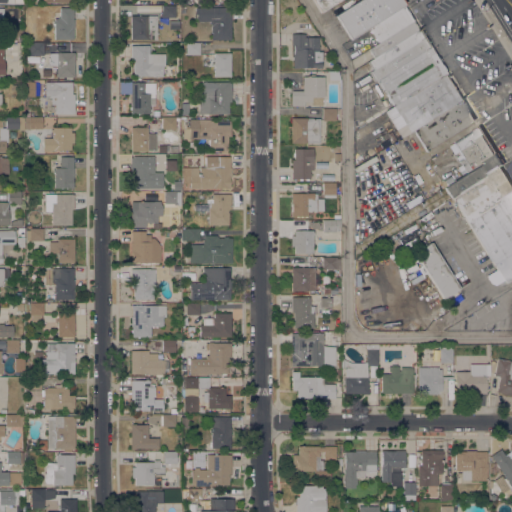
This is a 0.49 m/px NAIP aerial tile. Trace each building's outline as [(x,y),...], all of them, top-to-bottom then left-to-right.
[(338,0),(320,12),(312,0),(338,0)] [(402,0),(405,4),(403,5),(368,26),(348,39),(333,16),(358,0),(402,0)] [(378,42),(376,40),(375,41),(373,38),(375,37),(372,32),(370,33),(368,31),(370,30),(368,26),(403,5),(412,21),(378,42)] [(174,6),(174,17),(161,17),(161,6),(174,6)] [(230,7),(230,40),(210,40),(210,24),(209,24),(209,21),(195,22),(195,7),(230,7)] [(54,21),(54,18),(57,18),(57,17),(59,17),(59,8),(73,8),(73,19),(73,28),(72,28),(72,32),(73,32),(73,36),(72,36),(72,39),(54,39),(53,23),(52,23),(52,21),(54,21)] [(156,40),(148,40),(148,39),(130,39),(130,16),(156,16),(156,40)] [(41,21),(41,32),(29,32),(29,21),(41,21)] [(374,58),(368,49),(378,42),(412,21),(418,29),(374,58)] [(424,38),(372,69),(367,62),(374,58),(418,29),(424,38)] [(318,51),(321,51),(321,60),(320,60),(320,62),(321,62),(321,65),(320,65),(320,68),(314,68),(314,67),(297,67),(297,68),(292,68),(292,45),(290,45),(290,34),(305,34),(305,35),(304,35),(304,37),(318,37),(318,51)] [(377,80),(373,82),(367,72),(372,69),(424,38),(424,37),(431,47),(377,80)] [(28,42),(43,42),(43,55),(28,55),(28,42)] [(199,44),(199,55),(185,54),(185,44),(199,44)] [(164,54),(164,66),(162,66),(162,76),(133,76),(133,60),(130,60),(130,46),(133,46),(133,45),(149,45),(149,54),(164,54)] [(393,105),(377,80),(431,47),(436,56),(438,55),(442,62),(440,63),(446,73),(445,74),(393,105)] [(74,52),(74,77),(56,77),(56,73),(54,73),(54,69),(56,69),(56,65),(48,65),(48,53),(56,53),(56,52),(74,52)] [(230,53),(230,76),(213,76),(213,61),(211,61),(211,58),(213,58),(213,53),(230,53)] [(462,100),(426,122),(420,114),(396,129),(384,111),(393,105),(445,74),(462,100)] [(323,97),(321,97),(321,105),(311,105),(311,101),(304,101),(304,106),(291,106),(291,91),(302,91),(302,77),(323,76),(323,97)] [(35,96),(25,96),(25,81),(35,81),(35,96)] [(119,81),(130,81),(130,82),(130,94),(119,93),(119,81)] [(74,113),(71,113),(71,114),(54,114),(54,104),(51,104),(51,98),(44,98),(44,82),(71,82),(71,94),(74,94),(74,113)] [(130,82),(144,82),(144,83),(154,83),(155,94),(154,94),(154,104),(149,104),(149,113),(130,113),(130,94),(130,82)] [(201,92),(201,82),(228,82),(228,83),(230,83),(230,102),(227,102),(227,114),(198,114),(199,92),(201,92)] [(464,99),(477,119),(426,151),(413,131),(426,122),(462,100),(464,99)] [(335,109),(335,110),(339,110),(339,113),(335,113),(335,120),(321,120),(321,109),(335,109)] [(161,117),(164,117),(164,114),(173,114),(173,117),(174,117),(174,129),(161,129),(161,117)] [(24,117),(41,116),(41,129),(24,129),(24,117)] [(180,116),(184,116),(184,118),(185,118),(185,127),(188,127),(188,119),(230,119),(230,136),(227,136),(227,150),(221,150),(221,152),(217,152),(217,154),(214,154),(214,150),(208,150),(208,139),(188,139),(188,140),(182,140),(182,129),(180,129),(180,116)] [(17,117),(17,128),(5,128),(5,117),(17,117)] [(319,143),(290,143),(290,118),(312,118),(312,119),(319,119),(319,143)] [(496,154),(466,173),(458,161),(462,158),(453,143),(471,131),(479,126),(496,154)] [(50,129),(52,129),(52,128),(70,127),(70,132),(73,132),(73,143),(70,143),(70,150),(43,150),(43,138),(52,137),(52,132),(50,132),(50,129)] [(130,127),(147,127),(147,133),(155,133),(155,150),(147,150),(147,151),(130,151),(130,127)] [(291,160),(293,160),(293,157),(292,157),(292,152),(293,152),(293,149),(308,149),(308,148),(312,148),(312,162),(313,162),(313,170),(309,170),(309,179),(307,179),(307,180),(304,180),(304,179),(301,179),(301,180),(298,180),(298,179),(291,179),(291,160)] [(451,197),(450,198),(444,188),(466,173),(496,154),(503,164),(500,167),(451,197)] [(149,156),(149,166),(153,166),(153,188),(132,188),(132,176),(130,176),(129,157),(132,157),(132,156),(149,156)] [(229,167),(230,167),(230,177),(229,177),(229,188),(225,188),(211,188),(189,188),(189,167),(204,167),(204,156),(216,156),(216,157),(229,157),(229,167)] [(51,160),(59,160),(59,157),(73,157),(73,168),(73,177),(72,177),(72,181),(73,181),(73,184),(72,184),(72,188),(69,188),(67,188),(65,188),(62,188),(60,188),(54,188),(54,172),(52,172),(52,169),(53,169),(53,168),(51,168),(51,160)] [(0,159),(8,159),(8,172),(0,172),(0,159)] [(175,160),(175,170),(165,171),(165,160),(175,160)] [(503,172),(511,185),(511,277),(504,283),(451,197),(500,167),(503,172)] [(334,184),(335,194),(322,194),(322,184),(334,184)] [(7,201),(7,191),(20,191),(20,203),(14,203),(14,201),(7,201)] [(163,192),(179,192),(179,205),(176,205),(176,207),(163,207),(163,192)] [(291,216),(291,193),(306,193),(313,193),(316,193),(316,199),(322,199),(322,202),(322,211),(307,211),(307,216),(306,216),(306,217),(304,217),(304,216),(302,216),(302,217),(299,217),(299,216),(298,216),(298,217),(295,217),(295,216),(291,216)] [(44,211),(44,194),(71,194),(73,194),(73,209),(71,209),(71,225),(51,225),(51,222),(50,222),(50,220),(51,220),(51,215),(50,215),(50,213),(51,213),(51,211),(44,211)] [(208,225),(208,213),(203,213),(203,203),(211,203),(212,194),(230,194),(230,209),(227,209),(227,225),(208,225)] [(159,201),(159,204),(160,204),(160,206),(161,206),(161,216),(157,216),(157,223),(160,223),(160,228),(152,228),(152,223),(145,223),(145,227),(133,227),(133,223),(130,223),(130,209),(130,202),(159,201)] [(0,202),(7,202),(8,224),(0,224),(0,202)] [(430,212),(432,216),(422,222),(420,219),(430,212)] [(340,221),(340,231),(335,231),(335,232),(322,232),(322,221),(340,221)] [(185,240),(186,228),(199,228),(199,241),(185,240)] [(42,229),(42,240),(25,240),(25,230),(29,230),(29,229),(31,229),(42,229)] [(0,230),(14,230),(14,244),(1,244),(1,263),(0,263),(0,230)] [(312,232),(314,232),(314,235),(312,235),(312,253),(294,253),(294,246),(291,246),(291,235),(294,235),(294,230),(312,230),(312,232)] [(159,262),(131,262),(131,252),(130,252),(130,242),(131,242),(131,231),(144,231),(144,234),(150,234),(150,238),(152,238),(153,239),(154,241),(157,242),(159,244),(159,262)] [(231,263),(200,263),(200,244),(202,244),(202,241),(203,241),(203,235),(215,235),(215,236),(217,236),(217,238),(223,238),(223,236),(227,236),(227,238),(231,238),(231,263)] [(73,261),(57,261),(57,253),(49,253),(49,242),(57,241),(57,239),(73,238),(73,261)] [(459,288),(442,299),(427,274),(416,281),(411,272),(421,265),(414,253),(430,242),(459,288)] [(335,258),(339,258),(339,269),(322,269),(321,258),(335,258)] [(49,265),(49,268),(73,268),(73,279),(73,288),(73,292),(73,295),(73,300),(67,300),(65,300),(65,299),(62,299),(62,300),(60,300),(54,300),(54,285),(43,285),(43,268),(44,268),(44,265),(49,265)] [(229,300),(189,299),(189,283),(203,283),(203,278),(208,278),(209,267),(217,267),(217,268),(229,268),(229,300)] [(314,267),(314,289),(319,289),(319,294),(308,294),(308,290),(307,290),(307,291),(291,291),(291,267),(314,267)] [(155,269),(155,285),(152,285),(152,299),(133,299),(133,288),(130,288),(130,269),(155,269)] [(314,328),(293,327),(293,312),(290,312),(291,297),(293,297),(309,297),(309,303),(315,303),(314,328)] [(319,297),(330,297),(330,309),(319,308),(319,297)] [(43,314),(41,314),(41,322),(31,322),(31,315),(29,315),(29,311),(24,311),(24,304),(42,304),(43,314)] [(199,304),(199,314),(185,314),(185,304),(199,304)] [(130,326),(130,316),(131,316),(131,305),(143,305),(165,305),(165,317),(162,317),(162,326),(150,326),(150,336),(139,337),(139,338),(136,338),(136,337),(131,337),(131,332),(130,332),(130,330),(131,330),(131,326),(130,326)] [(57,321),(55,321),(55,318),(57,318),(57,313),(73,313),(73,337),(57,337),(57,321)] [(230,337),(199,336),(199,325),(202,325),(202,318),(212,318),(213,318),(213,313),(230,313),(230,337)] [(0,337),(0,324),(3,324),(3,326),(12,326),(12,337),(0,337)] [(322,366),(290,366),(290,333),(322,333),(322,353),(322,366)] [(18,341),(18,352),(5,352),(5,341),(18,341)] [(174,341),(174,352),(162,352),(162,341),(174,341)] [(230,362),(228,362),(228,373),(189,373),(189,358),(205,358),(205,355),(207,355),(207,342),(212,342),(212,343),(230,343),(230,362)] [(73,343),(73,354),(74,354),(74,357),(73,357),(73,373),(40,373),(40,359),(44,359),(44,357),(44,354),(44,351),(46,351),(46,343),(55,343),(71,343),(73,343)] [(377,362),(366,362),(367,373),(369,373),(369,378),(367,378),(367,393),(343,394),(343,381),(344,381),(344,368),(341,368),(341,357),(345,360),(350,363),(362,363),(365,362),(365,349),(365,345),(377,345),(377,362)] [(439,345),(451,345),(451,363),(439,363),(439,345)] [(147,360),(163,360),(163,374),(146,374),(130,374),(130,351),(147,350),(147,353),(157,353),(157,359),(147,359),(147,360)] [(511,395),(499,393),(495,392),(498,377),(493,376),(496,358),(510,361),(510,362),(511,362),(511,395)] [(401,393),(390,393),(390,394),(382,394),(382,393),(380,393),(380,374),(389,374),(389,372),(388,372),(388,367),(398,367),(398,371),(399,371),(399,369),(412,369),(412,373),(412,393),(401,393)] [(438,393),(436,393),(436,394),(417,394),(417,367),(437,367),(437,369),(441,369),(441,377),(452,376),(452,379),(441,379),(441,391),(438,391),(438,393)] [(466,394),(466,391),(455,391),(455,372),(469,372),(469,371),(476,371),(476,375),(485,375),(485,377),(486,377),(486,379),(485,379),(485,394),(466,394)] [(323,377),(323,384),(334,384),(334,398),(322,398),(322,397),(314,397),(296,398),(296,390),(291,390),(291,372),(298,372),(298,377),(323,377)] [(230,409),(207,409),(207,392),(206,392),(206,389),(207,389),(207,388),(197,388),(197,398),(183,398),(180,398),(180,376),(209,377),(209,387),(224,387),(224,395),(230,395),(230,409)] [(40,378),(40,389),(27,389),(27,388),(24,388),(24,378),(33,378),(37,378),(40,378)] [(130,380),(149,380),(149,387),(154,387),(154,397),(152,397),(152,399),(162,399),(162,411),(133,411),(132,399),(130,399),(130,380)] [(47,399),(47,398),(42,398),(42,396),(40,396),(40,390),(42,390),(42,388),(46,388),(46,387),(67,387),(67,395),(73,395),(73,408),(72,408),(72,411),(64,411),(64,409),(50,409),(50,398),(48,398),(48,399),(47,399)] [(23,416),(23,426),(18,426),(5,426),(5,415),(23,416)] [(175,415),(175,426),(161,426),(161,415),(175,415)] [(74,416),(74,449),(54,449),(54,448),(47,448),(46,416),(74,416)] [(229,428),(230,428),(230,437),(229,437),(229,448),(210,448),(210,432),(209,432),(209,430),(210,430),(210,417),(229,416),(229,428)] [(147,438),(158,438),(158,448),(135,448),(135,449),(130,449),(130,424),(135,424),(147,424),(147,438)] [(318,446),(318,447),(323,447),(323,446),(335,446),(335,459),(322,459),(322,451),(318,451),(318,455),(318,460),(321,460),(321,470),(329,470),(329,481),(314,481),(314,471),(293,471),(293,467),(291,467),(291,455),(297,455),(297,446),(318,446)] [(506,481),(495,462),(494,463),(490,456),(500,449),(504,455),(511,449),(511,496),(510,494),(511,493),(508,488),(501,493),(493,480),(501,475),(504,482),(506,481)] [(364,450),(364,451),(375,451),(375,468),(364,468),(364,478),(355,478),(355,485),(354,485),(354,488),(343,488),(343,470),(343,452),(354,452),(354,451),(364,450)] [(395,450),(403,450),(404,455),(405,455),(405,458),(404,458),(404,462),(405,462),(405,464),(404,464),(404,468),(399,468),(399,471),(401,471),(401,488),(389,488),(389,482),(381,482),(381,450),(384,450),(384,451),(395,451),(395,450)] [(417,466),(420,466),(420,450),(441,450),(441,456),(440,456),(440,461),(441,461),(441,474),(436,474),(436,485),(417,486),(417,466)] [(18,451),(22,451),(22,463),(6,463),(6,451),(18,451)] [(176,463),(163,463),(163,451),(175,451),(176,463)] [(466,451),(475,451),(486,451),(486,481),(470,481),(470,480),(461,480),(461,470),(454,470),(454,452),(466,451)] [(73,454),(74,473),(71,473),(71,485),(52,485),(52,483),(43,483),(43,472),(45,472),(44,462),(55,462),(55,455),(73,454)] [(190,485),(190,469),(193,469),(193,468),(198,467),(198,470),(206,470),(206,455),(230,454),(230,474),(227,474),(227,477),(228,477),(228,481),(227,481),(227,485),(208,485),(190,485)] [(134,485),(134,482),(133,482),(133,479),(134,479),(134,477),(131,477),(131,467),(134,467),(134,465),(133,465),(133,463),(134,463),(134,462),(153,462),(153,459),(159,459),(159,462),(160,462),(160,466),(164,466),(164,475),(154,475),(154,472),(152,472),(153,479),(153,482),(153,484),(149,484),(134,485)] [(0,471),(8,471),(8,472),(20,472),(20,484),(7,484),(7,485),(0,485),(0,471)] [(414,495),(402,495),(402,482),(414,482),(414,495)] [(451,501),(439,501),(439,484),(451,484),(451,501)] [(295,511),(295,497),(297,497),(297,486),(313,486),(313,485),(321,485),(321,488),(324,488),(324,511),(295,511)] [(50,489),(54,489),(54,498),(46,499),(43,499),(43,501),(42,501),(42,508),(30,508),(30,501),(30,490),(30,488),(43,488),(43,489),(50,489)] [(0,511),(0,490),(19,490),(23,490),(23,496),(19,496),(19,504),(13,504),(3,504),(3,511),(0,511)] [(200,490),(200,500),(182,500),(181,490),(200,490)] [(153,511),(134,511),(134,491),(162,491),(162,503),(153,503),(153,511)] [(75,511),(45,511),(59,511),(59,507),(57,507),(57,504),(59,504),(59,499),(75,499),(75,511)] [(197,511),(197,510),(208,510),(208,499),(232,499),(232,511),(233,511),(197,511)]
